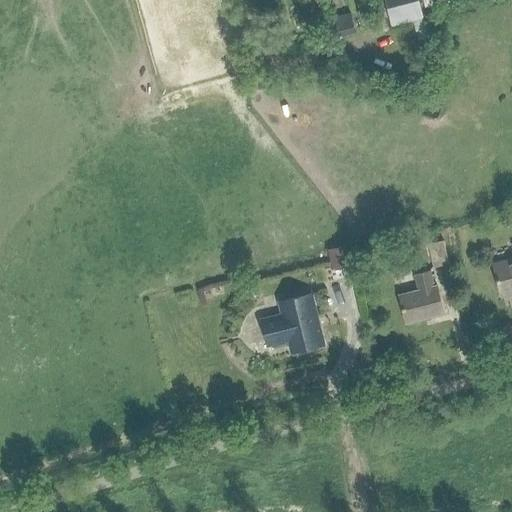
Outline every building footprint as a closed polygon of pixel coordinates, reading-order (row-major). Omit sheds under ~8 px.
[(422,16),(417,0),(385,0),(387,9),(391,8),(394,23),(422,16)] [(374,24),(370,8),(357,11),(361,27),(374,24)] [(449,263),(443,240),(427,244),(433,267),(449,263)] [(346,245),(326,250),(327,253),(330,265),(349,260),(346,248),(346,245)] [(511,260),(492,266),(500,298),(511,294),(511,260)] [(399,297),(405,324),(445,314),(438,288),(433,290),(428,271),(412,275),(417,293),(399,297)] [(268,345),(287,341),(289,340),(292,352),(324,344),(312,294),(280,302),(283,315),(262,320),(268,345)]
